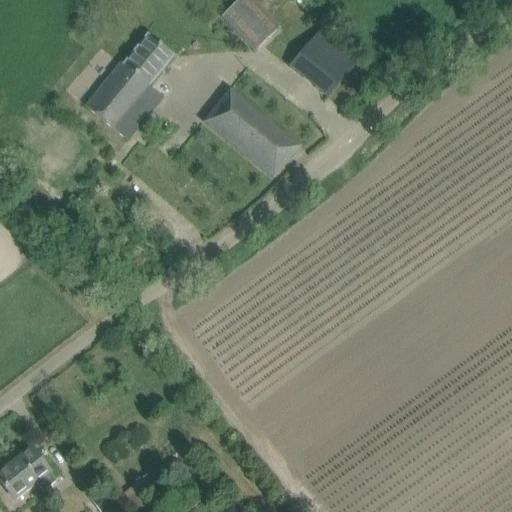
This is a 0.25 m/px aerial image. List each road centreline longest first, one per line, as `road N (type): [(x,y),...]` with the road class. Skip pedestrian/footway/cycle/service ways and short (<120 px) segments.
road 1 (unclassified): [(511,10),(243,227),(0,406)]
road 2 (unknown): [(190,78),(219,53),(267,48),(361,128)]
